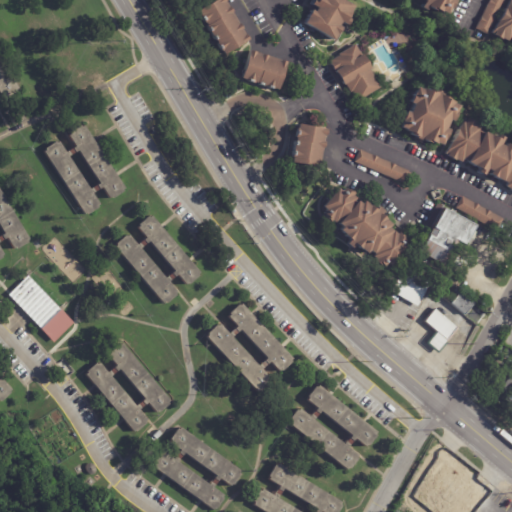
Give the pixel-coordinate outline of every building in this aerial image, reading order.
[(222,0),(225,5),(226,4),(230,10),(228,11),(235,22),(237,21),(240,27),(238,28),(242,33),(243,32),(246,38),(221,53),(217,46),(215,47),(213,43),(214,42),(211,37),(210,38),(207,34),(209,33),(206,28),(204,29),(202,26),(204,25),(200,18),(198,19),(195,14),(198,13),(195,8),(208,0),(222,0)] [(345,23),(339,20),(337,24),(340,26),(333,38),(303,21),(306,15),(305,15),(309,8),(312,10),(314,6),(308,2),(309,0),(344,0),(351,4),(345,15),(348,17),(345,23)] [(450,0),(444,12),(438,9),(437,12),(425,5),(424,8),(418,6),(421,0),(450,0)] [(501,0),(486,32),(474,26),(486,0),(501,0)] [(511,39),(509,38),(510,37),(507,35),(505,39),(500,36),(499,37),(491,32),(492,31),(489,30),(506,0),(511,0),(511,39)] [(368,67),(369,66),(379,85),(357,98),(351,89),(349,90),(344,81),(340,82),(328,61),(330,60),(329,58),(338,53),(337,51),(354,42),(368,67)] [(255,51),(254,52),(260,54),(260,52),(267,54),(267,56),(279,60),(279,58),(286,60),(277,88),(272,86),(272,87),(269,86),(269,87),(263,85),(259,84),(253,82),(253,81),(249,80),(248,81),(243,79),(244,77),(240,76),(248,48),(255,51)] [(0,93),(4,100),(20,90),(0,56),(0,93)] [(451,100),(450,101),(455,103),(449,119),(446,118),(443,126),(446,127),(442,137),(441,137),(439,143),(433,141),(433,143),(424,140),(424,141),(416,138),(417,137),(407,133),(407,131),(402,129),(403,127),(399,125),(401,119),(400,119),(403,109),(408,110),(411,102),(408,101),(412,90),(413,91),(416,84),(426,89),(427,88),(435,91),(435,89),(438,91),(437,93),(441,94),(440,96),(451,100)] [(511,190),(508,188),(508,187),(503,184),(505,180),(502,179),(501,181),(484,172),(486,169),(482,167),(479,173),(473,170),(474,167),(468,164),(469,163),(463,160),(464,158),(461,156),(459,160),(454,157),(454,158),(445,153),(446,151),(445,150),(463,115),(473,120),(473,121),(478,124),(476,128),(490,136),(492,133),(498,136),(495,142),(498,144),(500,141),(511,147),(511,190)] [(326,127),(325,133),(328,133),(326,140),(323,140),(322,145),(325,145),(322,160),(319,159),(318,166),(289,160),(290,155),(289,155),(289,154),(286,153),(287,149),(290,149),(291,143),(289,143),(290,139),(293,139),(294,136),(292,135),(292,133),(291,132),(292,128),(296,129),(297,122),(326,127)] [(69,136),(85,126),(128,192),(112,203),(69,136)] [(45,154),(60,144),(101,206),(85,216),(45,154)] [(407,170),(402,181),(353,160),(359,148),(408,169),(407,170)] [(0,221),(0,183),(33,239),(16,249),(0,221)] [(354,192),(353,194),(356,197),(354,199),(358,203),(361,200),(373,210),(377,205),(382,209),(378,214),(388,223),(385,227),(393,233),(395,230),(399,233),(400,231),(405,236),(404,238),(407,240),(404,244),(408,247),(404,251),(406,253),(400,260),(398,258),(387,271),(374,260),(376,258),(365,249),(362,253),(356,248),(356,249),(351,244),(349,247),(344,243),(346,240),(340,235),(341,234),(335,229),(338,226),(330,219),(328,221),(325,218),(326,217),(324,216),(326,213),(323,211),(325,208),(322,205),(338,187),(342,190),(344,187),(348,190),(349,188),(354,192)] [(494,228),(453,206),(460,194),(500,217),(494,228)] [(473,223),(471,227),(475,229),(467,243),(466,242),(463,248),(450,241),(446,248),(454,253),(447,264),(418,248),(427,232),(428,233),(432,226),(431,225),(442,206),(473,223)] [(139,229),(187,285),(205,269),(157,214),(139,229)] [(129,233),(180,291),(165,304),(114,246),(129,233)] [(418,306),(392,291),(406,266),(432,280),(418,306)] [(8,297),(28,279),(60,315),(41,332),(8,297)] [(473,301),(465,313),(450,302),(459,290),(474,301),(473,301)] [(465,314),(476,323),(484,314),(473,304),(465,314)] [(227,319),(280,375),(295,360),(243,305),(227,319)] [(436,306),(459,325),(447,339),(449,340),(439,352),(426,342),(436,330),(425,320),(436,306)] [(218,328),(271,385),(260,395),(206,339),(218,328)] [(125,343),(108,358),(158,416),(175,401),(125,343)] [(102,362),(151,419),(134,434),(85,377),(102,362)] [(511,370),(501,367),(495,390),(510,393),(511,383),(511,370)] [(0,377),(13,392),(0,404),(0,377)] [(307,402),(319,387),(377,434),(366,448),(307,402)] [(301,409),(359,455),(346,471),(288,425),(301,409)] [(182,427),(170,444),(230,488),(242,471),(182,427)] [(152,468),(212,511),(214,511),(227,495),(165,450),(152,468)] [(451,461),(488,493),(471,511),(465,511),(432,483),(451,461)] [(319,511),(268,481),(278,465),(344,505),(339,511),(319,511)] [(300,511),(263,489),(252,507),(260,511),(300,511)]
